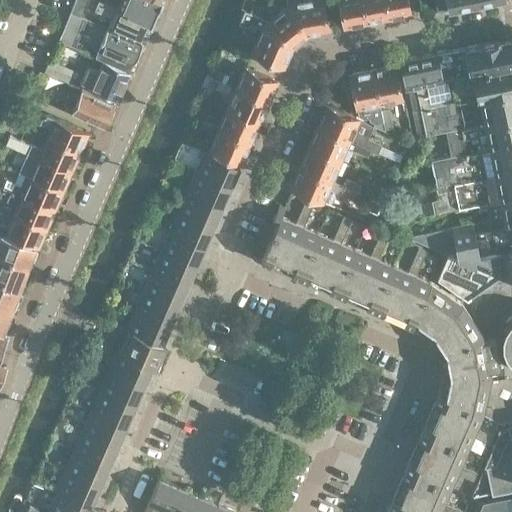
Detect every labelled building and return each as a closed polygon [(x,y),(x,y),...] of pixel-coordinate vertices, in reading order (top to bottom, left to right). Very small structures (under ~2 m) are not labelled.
[(74,0),(70,11),(79,15),(85,1),(90,3),(91,0),(74,0)] [(98,0),(97,0),(93,9),(111,16),(107,27),(141,41),(149,22),(116,7),(98,0)] [(118,0),(116,7),(149,22),(159,0),(118,0)] [(293,0),(285,0),(287,6),(308,32),(328,28),(322,0),(296,0),(294,0),(293,0)] [(361,0),(338,0),(343,25),(366,21),(361,0)] [(383,0),(361,0),(366,21),(387,16),(383,0)] [(383,0),(387,16),(410,12),(407,0),(383,0)] [(434,0),(437,8),(448,6),(448,7),(485,0),(434,0)] [(287,6),(269,20),(289,46),(308,32),(287,6)] [(269,20),(244,10),(238,24),(244,26),(251,24),(261,28),(251,51),(281,64),(289,46),(269,20)] [(59,40),(70,44),(73,38),(74,38),(82,17),(70,12),(59,40)] [(141,41),(107,27),(94,56),(101,59),(128,71),(141,41)] [(511,36),(450,49),(455,73),(467,71),(511,62),(511,36)] [(442,51),(400,59),(405,83),(455,73),(450,49),(442,51)] [(87,66),(80,83),(116,98),(128,71),(101,59),(97,70),(87,66)] [(46,73),(59,79),(64,81),(69,70),(50,62),(46,73)] [(511,62),(467,71),(455,73),(405,83),(406,84),(415,82),(417,91),(408,93),(411,109),(511,88),(511,62)] [(395,65),(372,69),(379,102),(380,109),(382,120),(384,128),(392,126),(391,119),(388,100),(401,98),(395,65)] [(244,66),(235,86),(266,100),(275,79),(244,66)] [(214,78),(218,80),(230,85),(233,77),(217,69),(214,78)] [(379,102),(372,69),(349,73),(356,106),(379,102)] [(59,79),(46,73),(39,88),(53,94),(59,79)] [(230,85),(218,80),(215,87),(227,92),(230,85)] [(235,86),(226,107),(257,120),(266,100),(235,86)] [(79,88),(69,110),(103,125),(113,102),(79,88)] [(511,88),(411,109),(417,135),(455,128),(477,123),(511,115),(511,88)] [(326,104),(317,125),(371,148),(374,140),(351,130),(356,118),(326,104)] [(226,107),(217,127),(248,140),(257,120),(226,107)] [(375,122),(382,120),(380,109),(372,111),(375,122)] [(199,120),(201,121),(212,125),(215,117),(202,112),(199,120)] [(37,121),(39,122),(49,127),(44,139),(77,151),(85,132),(45,115),(40,115),(37,121)] [(511,115),(477,123),(455,128),(460,152),(511,142),(511,115)] [(212,125),(201,121),(198,128),(209,132),(212,125)] [(317,125),(308,145),(338,159),(344,145),(368,155),(371,148),(317,125)] [(248,140),(217,127),(208,147),(239,161),(248,140)] [(4,143),(17,148),(69,169),(77,151),(44,139),(40,148),(21,140),(7,135),(4,143)] [(449,154),(431,158),(436,185),(453,181),(488,174),(511,169),(511,142),(460,152),(449,155),(449,154)] [(308,145),(299,165),(330,178),(338,159),(308,145)] [(17,148),(14,156),(22,159),(34,164),(29,175),(61,189),(69,169),(17,148)] [(202,149),(194,169),(229,185),(238,165),(202,149)] [(299,165),(290,186),(321,199),(327,186),(339,191),(338,192),(355,199),(359,191),(357,191),(342,184),(330,178),(299,165)] [(194,169),(185,189),(220,205),(229,185),(194,169)] [(444,197),(431,200),(434,213),(444,211),(458,207),(485,201),(511,195),(511,169),(488,174),(453,181),(436,185),(438,194),(443,193),(444,197)] [(4,178),(0,186),(52,208),(61,189),(29,175),(24,186),(12,182),(4,178)] [(345,177),(342,184),(357,191),(360,183),(345,177)] [(52,208),(0,186),(0,195),(6,198),(17,203),(13,213),(44,226),(52,208)] [(185,189),(176,209),(211,225),(220,205),(185,189)] [(468,219),(469,223),(471,222),(472,231),(511,222),(511,195),(485,201),(488,219),(485,219),(485,215),(468,219)] [(304,225),(313,202),(305,199),(296,221),(279,214),(283,206),(277,204),(270,219),(275,221),(259,259),(413,326),(428,336),(433,344),(438,353),(441,375),(437,393),(384,511),(436,511),(438,508),(447,511),(462,511),(464,510),(442,501),(455,471),(473,479),(476,471),(458,464),(472,434),(489,442),(492,434),(474,426),(479,414),(480,411),(489,375),(489,369),(500,368),(495,338),(485,339),(484,336),(474,320),(465,304),(436,283),(416,274),(425,251),(417,247),(408,270),(377,257),(388,233),(381,230),(371,254),(341,241),(351,217),(343,213),(332,237),(304,225)] [(176,209),(167,230),(203,245),(211,225),(176,209)] [(0,232),(35,245),(36,246),(44,226),(13,213),(8,224),(0,220),(0,232)] [(408,237),(441,250),(448,253),(456,256),(500,275),(511,272),(511,222),(472,231),(471,222),(469,223),(450,226),(408,235),(408,237)] [(167,230),(158,250),(194,265),(203,245),(167,230)] [(0,256),(26,267),(35,245),(0,232),(0,256)] [(158,250),(150,270),(185,285),(194,265),(158,250)] [(448,253),(437,278),(467,299),(500,275),(456,256),(448,253)] [(0,279),(3,280),(2,285),(17,290),(26,267),(0,256),(0,279)] [(150,270),(141,290),(176,305),(185,285),(150,270)] [(0,307),(9,311),(17,290),(2,285),(3,280),(0,279),(0,307)] [(141,290),(132,310),(167,325),(176,305),(141,290)] [(0,331),(1,332),(1,330),(9,311),(0,307),(0,331)] [(489,375),(480,411),(503,422),(504,419),(508,421),(511,412),(511,309),(511,310),(507,313),(503,317),(500,322),(497,327),(496,332),(495,338),(500,368),(489,369),(489,375)] [(123,330),(131,333),(163,347),(164,344),(160,343),(167,325),(132,310),(123,330)] [(1,332),(0,331),(0,379),(5,366),(0,363),(0,361),(9,333),(1,330),(1,332)] [(159,356),(163,347),(131,333),(127,342),(123,351),(115,348),(110,360),(146,376),(151,366),(153,367),(159,356)] [(110,360),(101,381),(137,397),(146,376),(110,360)] [(101,381),(92,402),(128,418),(137,397),(101,381)] [(92,402),(82,423),(119,439),(128,418),(92,402)] [(82,423),(73,444),(110,460),(119,439),(82,423)] [(497,435),(485,465),(511,459),(511,424),(508,425),(497,435)] [(73,444),(64,465),(101,481),(110,460),(73,444)] [(511,459),(485,465),(486,466),(491,494),(511,490),(511,459)] [(64,465),(55,486),(91,502),(101,481),(64,465)] [(159,476),(144,510),(147,511),(166,511),(179,485),(159,476)] [(179,485),(166,511),(190,511),(199,494),(179,485)] [(87,511),(91,502),(55,486),(46,507),(56,511),(87,511)] [(199,494),(190,511),(214,511),(219,502),(199,494)] [(479,501),(473,511),(511,511),(511,494),(482,500),(479,501)] [(219,502),(214,511),(238,511),(239,511),(219,502)]
